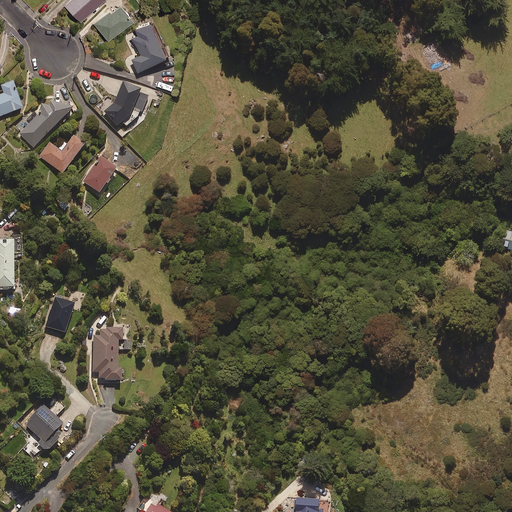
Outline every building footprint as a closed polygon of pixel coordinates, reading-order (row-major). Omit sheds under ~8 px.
[(101,0),(68,0),(64,5),(80,21),(101,0)] [(110,9),(94,23),(108,40),(133,19),(119,3),(111,10),(110,9)] [(138,75),(168,61),(151,21),(135,28),(138,34),(132,36),(141,58),(132,62),(138,75)] [(0,117),(23,110),(14,83),(1,87),(3,95),(0,96),(0,117)] [(125,128),(138,117),(148,95),(123,84),(113,106),(104,112),(115,128),(121,124),(125,128)] [(72,112),(70,110),(52,103),(19,135),(34,149),(72,112)] [(67,146),(64,144),(59,151),(50,144),(39,157),(63,175),(85,146),(74,138),(67,146)] [(111,182),(109,180),(117,170),(101,159),(83,183),(99,194),(106,185),(108,186),(111,182)] [(5,217),(11,223),(21,213),(15,207),(5,217)] [(0,291),(14,291),(14,259),(21,259),(22,237),(11,237),(11,241),(0,240),(0,291)] [(76,306),(56,298),(45,327),(66,334),(76,306)] [(129,342),(123,342),(123,330),(101,330),(100,338),(94,337),(93,374),(100,374),(99,382),(122,382),(122,371),(118,370),(118,351),(129,352),(129,342)] [(44,452),(49,452),(63,437),(61,436),(67,429),(56,418),(61,412),(55,406),(50,412),(44,406),(25,426),(41,441),(37,445),(44,452)] [(21,496),(11,486),(4,493),(14,503),(21,496)] [(137,509),(141,511),(166,511),(159,507),(164,500),(154,493),(147,503),(143,500),(137,509)] [(328,511),(330,499),(300,496),(298,511),(328,511)]
